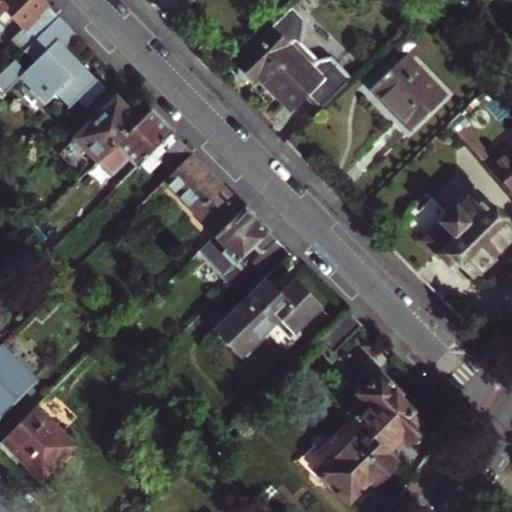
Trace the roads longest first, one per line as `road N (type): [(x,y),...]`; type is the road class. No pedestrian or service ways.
road 1 (residential): [(93,0),(495,408)]
road 2 (primary): [(495,408),(426,511)]
